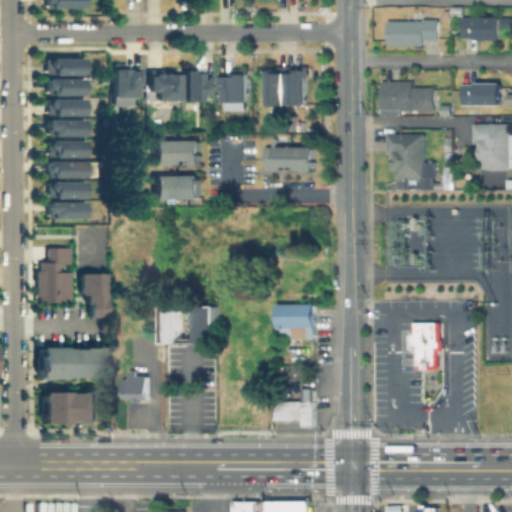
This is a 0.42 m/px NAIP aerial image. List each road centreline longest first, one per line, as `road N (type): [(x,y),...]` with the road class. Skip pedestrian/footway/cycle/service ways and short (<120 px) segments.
road 1 (residential): [(10,0),(15,466)]
road 2 (residential): [(11,33),(350,33)]
road 3 (tertiary): [(351,196),(351,466)]
road 4 (primary): [(0,466),(156,466)]
road 5 (primary): [(351,466),(487,467)]
